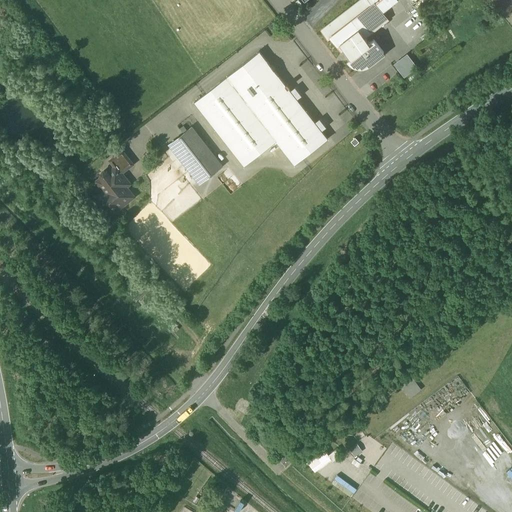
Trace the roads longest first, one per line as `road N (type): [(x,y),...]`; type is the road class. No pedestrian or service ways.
road 1 (tertiary): [(7,474),(84,466),(168,426),(213,381),(319,241),(403,162)]
road 2 (residential): [(281,0),(403,162)]
road 3 (tertiary): [(403,162),(511,89)]
